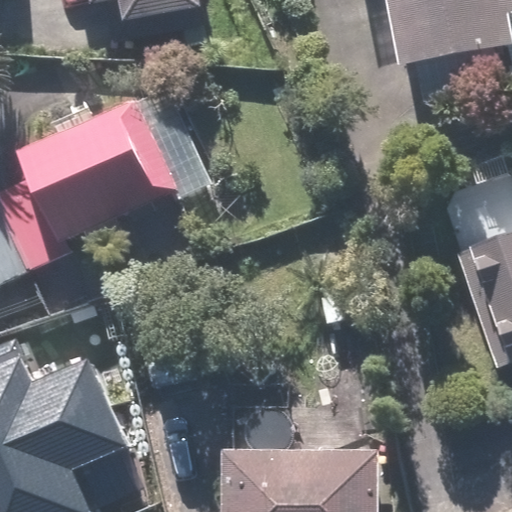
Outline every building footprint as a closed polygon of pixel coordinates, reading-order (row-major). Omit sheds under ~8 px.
[(84,0),(88,21),(108,17),(112,38),(194,21),(189,0),(84,0)] [(380,0),(403,110),(495,91),(489,63),(511,58),(498,0),(380,0)] [(0,291),(68,263),(64,252),(159,213),(121,121),(0,171),(0,180),(7,196),(0,199),(0,291)] [(511,374),(511,250),(454,270),(491,381),(511,374)] [(20,337),(0,345),(0,447),(113,398),(96,357),(40,382),(20,337)] [(0,511),(76,511),(94,504),(74,459),(129,434),(113,398),(0,447),(0,511)] [(304,464),(223,462),(221,511),(373,511),(376,461),(304,458),(304,464)]
